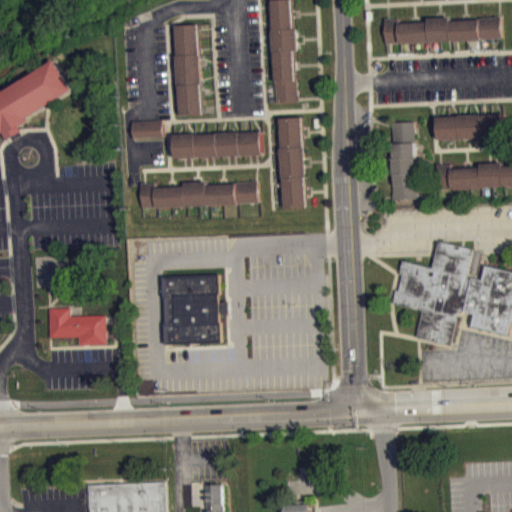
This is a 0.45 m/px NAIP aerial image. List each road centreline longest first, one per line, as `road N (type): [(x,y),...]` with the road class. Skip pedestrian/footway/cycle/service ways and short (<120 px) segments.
road 1 (secondary): [(0,419),(511,402)]
road 2 (tertiary): [(353,406),(336,0)]
